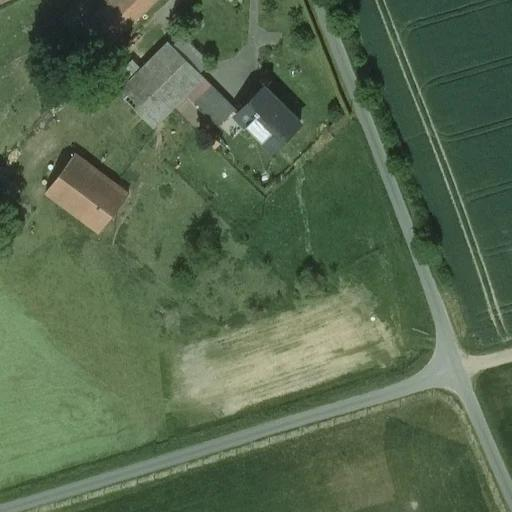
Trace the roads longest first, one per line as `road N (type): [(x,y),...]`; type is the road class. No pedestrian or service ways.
road 1 (unclassified): [(0,511),(455,373)]
road 2 (unclassified): [(455,373),(317,0)]
road 3 (unclassified): [(511,503),(455,373)]
